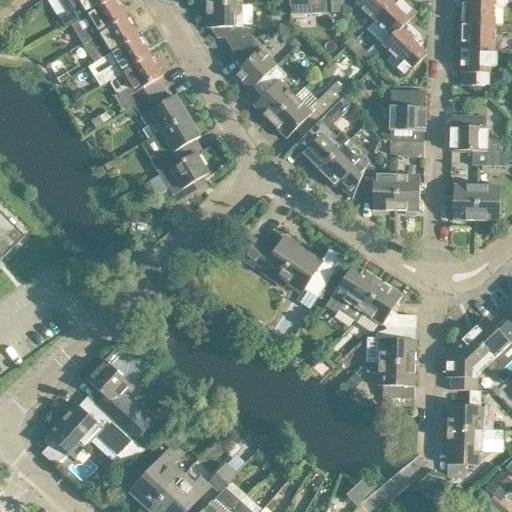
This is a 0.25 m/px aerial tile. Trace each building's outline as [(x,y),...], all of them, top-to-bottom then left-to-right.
[(58,0),(67,14),(59,18),(66,29),(73,24),(82,19),(82,18),(111,0),(58,0)] [(94,37),(127,17),(116,0),(111,0),(82,18),(82,19),(73,24),(84,44),(94,38),(94,37)] [(290,3),(290,14),(290,15),(327,14),(326,0),(289,0),(290,3)] [(352,0),(375,21),(395,0),(352,0)] [(395,0),(375,21),(366,30),(383,46),(391,37),(392,38),(408,22),(408,23),(417,14),(402,0),(395,0)] [(461,0),(460,24),(495,25),(496,9),(501,9),(507,0),(461,0)] [(331,13),(344,13),(344,1),(331,2),(331,13)] [(279,15),(290,14),(290,3),(279,3),(279,15)] [(243,5),(207,6),(207,29),(210,29),(217,39),(225,39),(231,49),(243,44),(254,40),(245,28),(243,28),(243,5)] [(105,57),(139,37),(127,17),(94,37),(94,38),(84,44),(96,63),(106,58),(105,57)] [(391,37),(383,46),(392,55),(387,61),(405,79),(427,56),(427,55),(428,41),(408,23),(408,22),(392,38),(391,37)] [(511,25),(495,25),(460,24),(460,48),(495,49),(495,37),(502,37),(502,34),(511,34),(511,25)] [(102,72),(95,76),(101,87),(107,84),(111,81),(118,77),(117,76),(151,56),(139,37),(105,57),(106,58),(96,63),(102,72)] [(355,55),(362,48),(352,38),(345,44),(355,55)] [(254,40),(243,44),(231,49),(242,67),(235,75),(252,92),(254,89),(277,66),(260,49),(254,40)] [(460,48),(459,74),(463,74),(463,86),(474,87),(475,90),(477,93),(480,94),(484,93),(486,90),(487,87),(489,87),(490,74),(495,74),(495,49),(460,48)] [(118,77),(111,81),(110,86),(114,93),(118,94),(125,90),(135,106),(159,92),(164,89),(158,79),(163,76),(151,56),(117,76),(118,77)] [(277,66),(254,89),(262,98),(254,106),(270,123),(296,98),(279,81),(286,75),(277,66)] [(68,73),(58,79),(61,83),(70,77),(68,73)] [(312,108),(315,111),(323,119),(342,100),(348,94),(337,82),(312,108)] [(381,136),(381,142),(390,142),(391,142),(424,143),(424,132),(425,132),(425,125),(426,94),(426,92),(390,91),(390,131),(391,131),(391,136),(381,136)] [(159,92),(135,106),(147,127),(156,122),(162,132),(188,117),(175,96),(165,102),(159,92)] [(296,98),(270,123),(287,139),(312,114),(296,98)] [(343,133),(337,139),(328,130),(350,108),(342,100),(323,119),(303,139),(297,145),(304,153),(302,155),(319,171),(344,146),(350,140),(343,133)] [(132,108),(125,112),(129,118),(136,114),(132,108)] [(451,145),(451,151),(472,152),(487,152),(487,151),(487,138),(487,128),(486,128),(486,117),(452,116),(452,127),(451,127),(451,128),(451,145)] [(100,117),(93,122),(97,129),(105,125),(100,117)] [(163,153),(150,161),(159,176),(171,170),(197,155),(190,144),(197,139),(200,137),(188,117),(162,132),(154,138),(163,153)] [(423,159),(424,143),(391,142),(390,142),(390,154),(401,154),(401,159),(423,159)] [(353,200),(355,194),(363,176),(365,172),(358,166),(361,163),(344,146),(319,171),(336,188),(338,185),(353,200)] [(511,160),(511,156),(507,151),(505,152),(501,152),(500,167),(505,167),(511,160)] [(501,152),(493,152),(492,167),(500,167),(501,152)] [(159,176),(178,208),(205,191),(198,181),(209,175),(197,155),(171,170),(159,176)] [(372,211),(396,212),(397,176),(374,175),(374,168),(367,168),(365,172),(363,176),(355,194),(361,199),(373,200),(372,211)] [(397,176),(396,212),(419,212),(420,185),(420,177),(397,176)] [(476,222),(477,186),(454,185),(453,221),(476,222)] [(501,187),(477,186),(476,222),(500,223),(501,187)] [(0,262),(25,238),(0,211),(0,262)] [(145,235),(140,241),(149,248),(156,239),(151,235),(145,235)] [(249,236),(236,255),(253,266),(255,263),(264,269),(262,272),(284,287),(287,283),(302,293),(304,289),(318,298),(344,258),(330,249),(321,262),(285,238),(275,253),(249,236)] [(345,278),(326,307),(335,314),(337,310),(356,323),(359,320),(362,315),(383,284),(363,271),(355,265),(354,264),(353,266),(345,278)] [(383,284),(362,315),(382,328),(383,325),(386,328),(416,328),(416,316),(398,316),(392,312),(402,297),(383,284)] [(511,329),(506,323),(498,330),(486,318),(469,334),(504,370),(511,361),(511,329)] [(376,334),(376,340),(380,340),(379,363),(415,364),(416,341),(416,328),(386,328),(386,330),(376,334)] [(504,370),(469,334),(447,356),(447,379),(452,379),(476,380),(476,378),(477,376),(486,368),(503,385),(511,377),(504,370)] [(105,361),(87,381),(95,389),(103,396),(95,405),(104,413),(125,433),(135,442),(152,424),(143,415),(123,396),(132,386),(105,361)] [(368,363),(367,372),(379,373),(379,387),(383,387),(383,398),(414,399),(415,364),(379,363),(368,363)] [(470,391),(471,392),(478,392),(478,382),(476,382),(476,380),(452,379),(451,391),(470,391)] [(481,407),(481,392),(478,392),(471,392),(470,407),(448,407),(447,430),(493,431),(493,422),(488,422),(488,408),(481,407)] [(125,433),(104,413),(95,405),(86,414),(76,404),(47,435),(48,436),(45,439),(45,444),(49,447),(54,448),(57,444),(74,460),(102,430),(116,443),(109,450),(129,468),(144,451),(135,442),(125,433)] [(174,451),(191,433),(180,424),(164,442),(174,451)] [(447,430),(447,453),(448,453),(447,465),(466,466),(474,466),(474,454),(482,454),(483,453),(483,441),(502,442),(502,431),(493,431),(447,430)] [(132,494),(152,511),(184,477),(172,467),(178,460),(170,453),(164,459),(163,459),(132,494)] [(220,493),(236,475),(226,465),(210,483),(220,493)] [(511,485),(499,474),(486,489),(501,502),(511,489),(511,485)] [(184,477),(152,511),(151,511),(187,511),(204,495),(203,494),(209,488),(201,480),(195,487),(184,477)] [(426,482),(420,488),(431,500),(437,494),(449,483),(446,481),(432,477),(426,482)] [(232,511),(242,502),(225,488),(212,503),(203,511),(232,511)] [(252,511),(242,502),(232,511),(252,511)]
